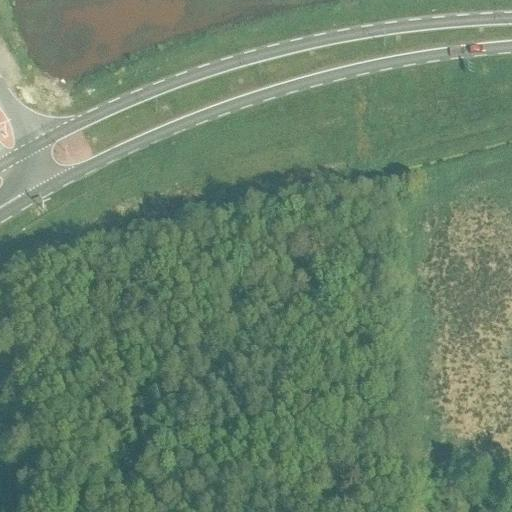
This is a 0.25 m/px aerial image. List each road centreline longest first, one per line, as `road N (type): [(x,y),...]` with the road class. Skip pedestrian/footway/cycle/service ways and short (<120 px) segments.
road 1 (secondary): [(39,192),(244,103),(351,73),(511,49)]
road 2 (secondary): [(511,20),(353,35),(251,60),(35,146)]
